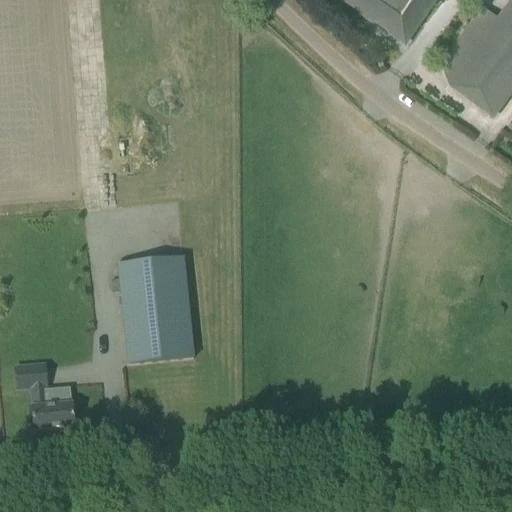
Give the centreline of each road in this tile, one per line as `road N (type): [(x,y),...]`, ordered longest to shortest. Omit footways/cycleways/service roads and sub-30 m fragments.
road 1 (residential): [(0,496),(368,474),(511,476)]
road 2 (residential): [(511,185),(382,98),(270,0)]
